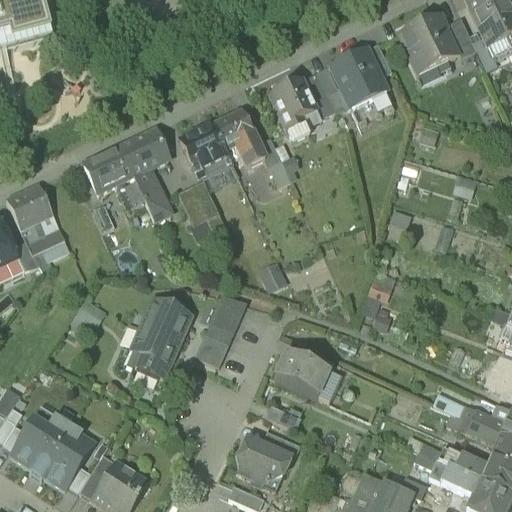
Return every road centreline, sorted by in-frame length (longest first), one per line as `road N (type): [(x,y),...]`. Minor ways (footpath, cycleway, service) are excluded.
road 1 (residential): [(422,0),(0,196)]
road 2 (residential): [(188,511),(279,326)]
